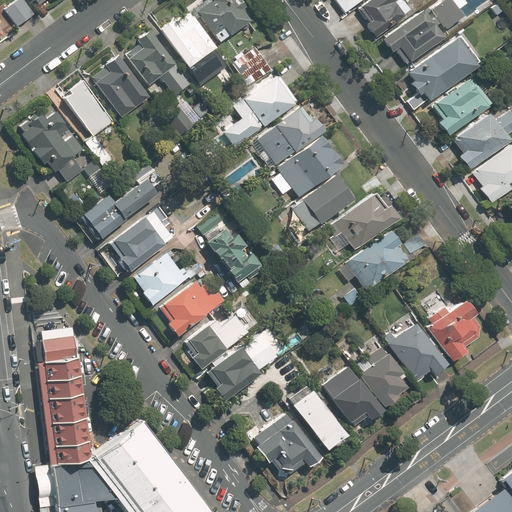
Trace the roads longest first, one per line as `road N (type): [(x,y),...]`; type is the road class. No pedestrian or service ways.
road 1 (residential): [(0,219),(27,215),(45,223),(252,503)]
road 2 (tertiary): [(511,302),(285,0)]
road 3 (secondary): [(511,383),(340,511)]
road 4 (residential): [(113,0),(0,85)]
